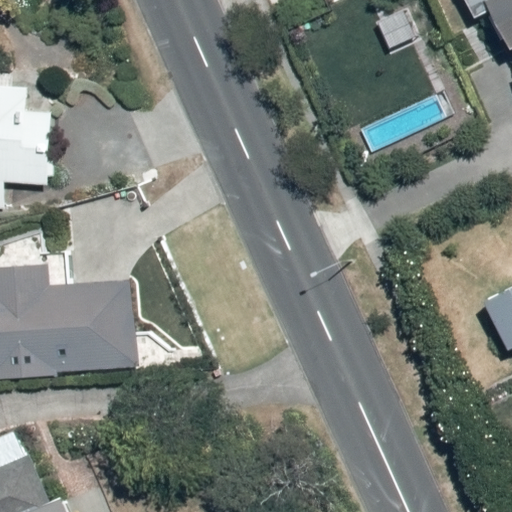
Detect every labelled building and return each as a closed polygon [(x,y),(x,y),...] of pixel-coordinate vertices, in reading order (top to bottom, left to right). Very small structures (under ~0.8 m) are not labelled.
[(511,0),(473,0),(483,20),(499,13),(511,43),(511,0)] [(0,189),(55,193),(61,108),(34,107),(36,72),(0,69),(0,189)] [(0,376),(146,371),(143,289),(64,293),(63,271),(0,273),(0,376)] [(511,295),(496,304),(511,339),(511,295)] [(26,428),(0,439),(0,511),(75,511),(72,503),(59,508),(26,428)]
